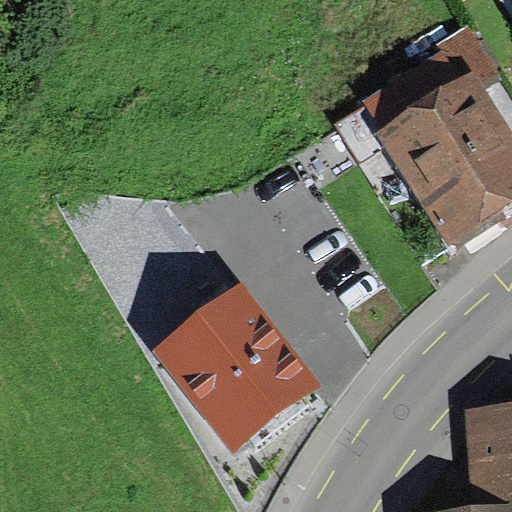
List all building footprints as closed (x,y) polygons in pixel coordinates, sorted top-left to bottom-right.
[(511,0),(500,0),(511,18),(511,0)] [(337,121),(362,161),(386,146),(450,248),(511,209),(511,126),(488,88),(504,79),(469,23),(438,42),(445,54),(337,121)] [(244,279),(152,349),(234,457),(326,387),(244,279)] [(511,399),(468,403),(474,506),(511,501),(511,399)] [(432,511),(511,511),(511,501),(474,506),(432,511)]
